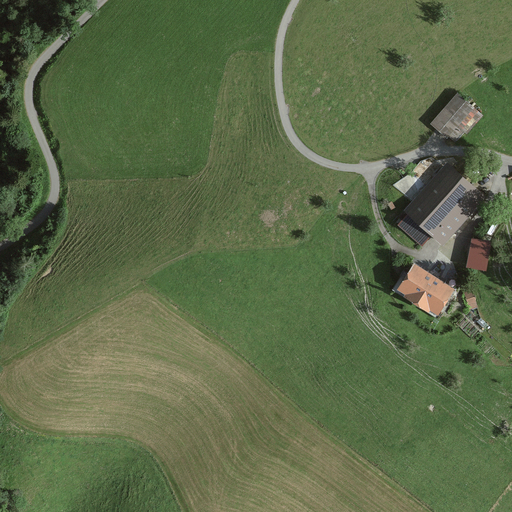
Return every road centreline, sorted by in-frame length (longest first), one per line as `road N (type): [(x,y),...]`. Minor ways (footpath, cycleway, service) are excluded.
road 1 (track): [(295,0),(282,30),(279,88),(290,131),(311,155),(344,167),(436,149),(511,161)]
road 2 (track): [(0,246),(39,219),(56,186),(30,105),(30,79),(101,0)]
